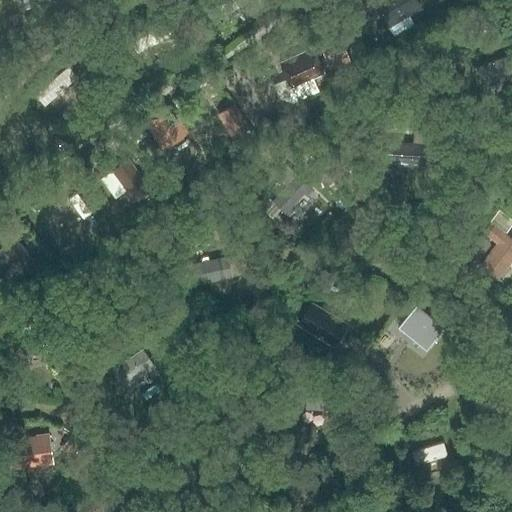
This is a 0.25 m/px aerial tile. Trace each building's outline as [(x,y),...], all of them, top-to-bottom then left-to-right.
[(215,0),(210,3),(226,26),(268,0),(215,0)] [(372,0),(388,27),(422,7),(417,0),(372,0)] [(8,17),(10,24),(20,20),(18,13),(8,17)] [(180,28),(135,53),(150,77),(196,53),(180,28)] [(332,39),(320,44),(331,70),(353,61),(348,49),(338,53),(332,39)] [(313,47),(280,62),(292,89),(325,74),(313,47)] [(511,51),(475,64),(483,87),(511,77),(511,51)] [(85,77),(44,71),(42,103),(80,109),(85,77)] [(234,104),(222,112),(237,135),(249,128),(234,104)] [(171,108),(147,123),(161,145),(184,130),(171,108)] [(426,129),(414,129),(413,143),(425,143),(426,129)] [(437,140),(436,153),(445,153),(445,140),(437,140)] [(384,141),(383,164),(424,166),(425,143),(413,143),(384,141)] [(130,157),(112,170),(134,200),(152,187),(130,157)] [(315,162),(308,170),(317,177),(322,172),(325,168),(317,160),(315,162)] [(151,162),(143,167),(155,184),(163,178),(151,162)] [(291,208),(303,194),(306,197),(312,190),(295,175),(287,167),(277,177),(286,185),(272,201),(268,198),(261,207),(272,217),(280,209),(288,216),(294,210),(291,208)] [(75,183),(59,193),(85,234),(101,225),(75,183)] [(486,236),(498,244),(481,265),(497,278),(511,259),(511,238),(494,225),(486,236)] [(209,232),(196,235),(198,244),(211,241),(209,232)] [(0,248),(0,255),(21,276),(36,261),(11,237),(0,248)] [(191,263),(196,285),(233,278),(242,276),(238,255),(229,257),(228,256),(191,263)] [(43,260),(33,268),(39,274),(48,266),(43,260)] [(348,324),(311,302),(297,326),(334,347),(348,324)] [(426,350),(445,327),(416,303),(397,327),(426,350)] [(59,332),(23,338),(26,356),(62,349),(59,332)] [(351,335),(345,344),(354,349),(359,340),(351,335)] [(145,349),(114,370),(125,386),(156,366),(145,349)] [(306,408),(339,411),(341,384),(308,381),(306,408)] [(442,425),(400,449),(416,478),(462,455),(442,425)] [(8,447),(13,467),(26,465),(25,460),(34,460),(33,455),(56,451),(53,433),(14,438),(15,446),(8,447)]
